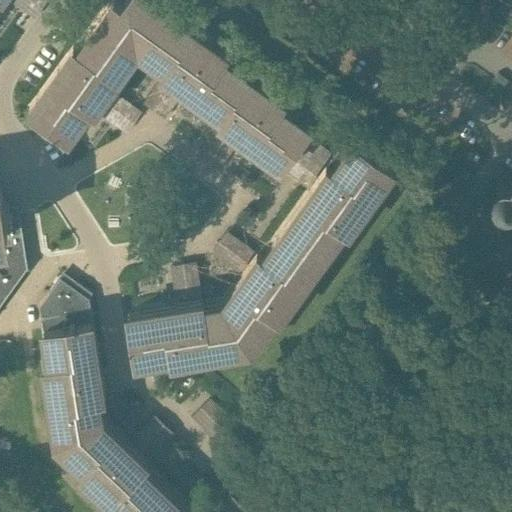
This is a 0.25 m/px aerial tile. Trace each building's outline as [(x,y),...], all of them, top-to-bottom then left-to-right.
[(14,0),(35,14),(44,0),(14,0)] [(111,0),(78,46),(74,43),(30,104),(43,114),(42,116),(55,126),(57,124),(70,133),(91,104),(95,107),(111,86),(140,46),(138,0),(111,0)] [(159,0),(138,0),(140,46),(168,66),(165,70),(167,71),(188,87),(225,113),(253,74),(225,54),(228,49),(159,0)] [(511,0),(506,0),(507,7),(511,10),(511,185),(509,184),(507,184),(505,184),(503,185),(502,186),(500,187),(499,188),(498,190),(497,191),(496,193),(496,195),(496,197),(497,198),(497,200),(498,202),(500,203),(511,212),(511,0)] [(144,102),(165,117),(188,87),(167,71),(144,102)] [(225,113),(221,118),(223,119),(244,134),(283,162),(292,149),(294,150),(300,142),(301,143),(302,142),(299,139),(311,123),(281,101),(285,97),(253,74),(225,113)] [(95,107),(126,130),(142,108),(111,86),(95,107)] [(199,152),(220,167),(244,134),(223,119),(199,152)] [(369,144),(368,146),(367,146),(354,137),(333,166),(327,162),(311,184),(313,185),(263,254),(303,282),(346,224),(350,227),(394,166),(381,156),(382,154),(369,144)] [(0,298),(26,263),(23,247),(24,247),(17,199),(4,201),(1,180),(0,180),(0,298)] [(215,251),(242,270),(257,249),(231,230),(215,251)] [(303,282),(263,254),(257,249),(242,270),(244,272),(224,298),(252,344),(277,310),(281,313),(303,282)] [(171,266),(176,299),(203,294),(198,261),(171,266)] [(40,303),(44,328),(93,320),(89,295),(60,274),(40,303)] [(252,344),(224,298),(204,301),(203,294),(176,299),(177,301),(128,309),(131,325),(129,325),(131,337),(132,337),(135,357),(172,351),(173,356),(252,344)] [(100,367),(93,320),(44,328),(49,363),(44,363),(56,440),(102,415),(99,394),(106,393),(102,367),(100,367)] [(163,438),(171,428),(152,413),(144,422),(163,438)] [(128,440),(102,415),(56,440),(85,467),(81,471),(109,498),(143,463),(148,457),(129,439),(128,440)] [(195,511),(143,463),(109,498),(124,511),(195,511)] [(230,491),(220,501),(230,511),(244,511),(248,509),(230,491)]
